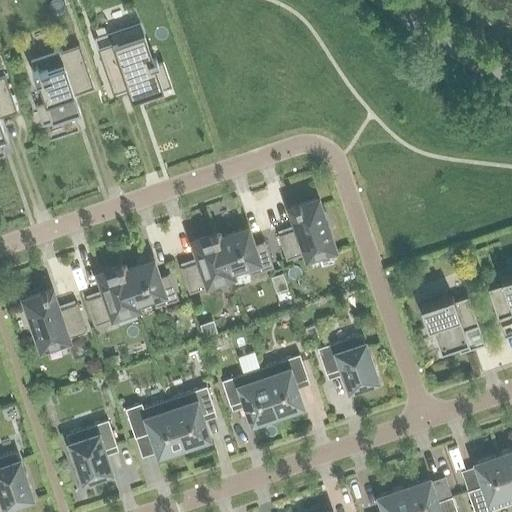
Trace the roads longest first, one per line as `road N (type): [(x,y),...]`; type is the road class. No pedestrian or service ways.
road 1 (residential): [(425,424),(337,166),(321,148),(296,147),(0,251)]
road 2 (residential): [(425,424),(168,511)]
road 3 (unclassified): [(511,87),(378,0)]
